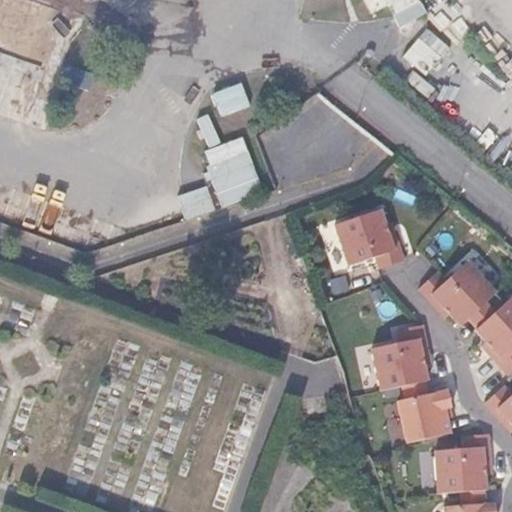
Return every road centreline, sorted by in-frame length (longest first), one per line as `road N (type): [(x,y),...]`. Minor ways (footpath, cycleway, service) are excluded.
road 1 (residential): [(330,71),(511,221)]
road 2 (residential): [(390,274),(450,351),(463,399),(511,453)]
